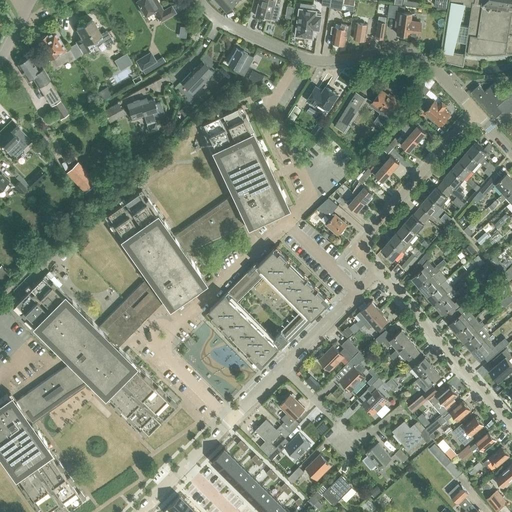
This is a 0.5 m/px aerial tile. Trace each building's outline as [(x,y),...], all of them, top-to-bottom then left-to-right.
[(136,0),(145,14),(153,10),(159,21),(175,12),(171,5),(163,10),(156,0),(136,0)] [(215,0),(225,10),(235,0),(215,0)] [(259,0),(255,15),(275,20),(277,13),(276,12),(278,6),(273,4),(274,0),(259,0)] [(321,0),(321,4),(330,6),(329,7),(341,9),(342,0),(321,0)] [(449,0),(448,12),(447,11),(446,18),(441,17),(438,19),(438,23),(440,25),(445,26),(440,60),(450,62),(464,65),(465,57),(468,58),(472,58),(476,59),(477,59),(481,59),(485,59),(486,59),(493,59),(503,58),(511,57),(511,56),(511,8),(482,4),(482,0),(449,0)] [(511,0),(482,0),(482,4),(511,8),(511,0)] [(408,33),(418,35),(420,21),(410,20),(411,12),(404,11),(404,7),(389,4),(387,16),(396,17),(394,26),(397,27),(396,33),(408,35),(408,33)] [(311,37),(312,28),(318,29),(320,14),(314,13),(315,11),(299,9),(295,35),(311,37)] [(113,41),(107,30),(100,34),(92,19),(76,28),(82,38),(76,42),(82,52),(89,48),(90,48),(104,40),(107,45),(113,41)] [(375,37),(382,38),(385,23),(377,21),(375,37)] [(353,37),(364,40),(367,24),(355,22),(353,37)] [(350,25),(340,23),(339,28),(331,26),(330,33),(334,34),(332,43),(343,44),(345,35),(349,36),(350,25)] [(67,59),(68,61),(75,58),(69,49),(66,51),(54,30),(39,39),(51,59),(48,61),(52,67),(67,59)] [(234,70),(243,75),(252,57),(235,47),(227,63),(235,68),(234,70)] [(146,72),(157,66),(154,60),(155,60),(150,51),(136,59),(141,68),(143,67),(146,72)] [(125,53),(119,57),(125,67),(131,63),(125,53)] [(50,79),(43,68),(37,71),(28,57),(24,60),(21,59),(18,61),(18,63),(17,64),(27,80),(31,77),(37,86),(38,86),(50,105),(61,99),(48,79),(50,79)] [(195,67),(181,81),(193,93),(207,78),(206,77),(212,71),(202,61),(196,67),(195,67)] [(263,75),(252,70),(248,78),(259,84),(263,75)] [(480,84),(472,91),(495,118),(503,111),(504,112),(511,111),(511,86),(506,92),(504,94),(495,83),(486,90),(480,84)] [(425,85),(417,93),(421,97),(426,101),(446,118),(451,112),(445,106),(447,104),(442,100),(440,102),(436,98),(434,101),(425,93),(429,89),(425,85)] [(316,101),(328,109),(338,94),(325,86),(322,91),(315,86),(306,100),(314,105),(316,101)] [(104,88),(96,93),(101,102),(110,98),(104,88)] [(334,124),(347,132),(367,97),(355,90),(334,124)] [(390,114),(391,114),(394,110),(396,111),(402,104),(396,100),(397,98),(391,93),(389,95),(383,90),(375,101),(374,101),(371,105),(381,111),(374,121),(382,126),(390,114)] [(440,124),(446,118),(426,101),(421,97),(417,93),(413,98),(417,102),(421,98),(425,102),(422,106),(426,109),(425,111),(440,124)] [(165,116),(160,102),(154,103),(153,99),(147,101),(146,97),(127,104),(131,115),(142,111),(149,131),(158,128),(155,120),(165,116)] [(69,114),(60,100),(52,105),(61,119),(69,114)] [(125,114),(118,102),(103,111),(110,122),(125,114)] [(295,120),(302,108),(296,104),(289,116),(295,120)] [(274,183),(265,165),(268,163),(265,156),(261,157),(257,148),(261,147),(257,139),(253,140),(249,131),(253,130),(245,115),(242,116),(237,106),(222,113),(221,110),(216,113),(218,116),(203,123),(207,133),(204,134),(211,149),(215,148),(219,157),(215,158),(219,166),(222,165),(227,174),(223,175),(227,183),(230,181),(234,190),(231,192),(232,194),(171,237),(165,229),(168,227),(163,220),(160,222),(155,214),(158,212),(148,198),(145,200),(139,192),(125,201),(123,198),(119,201),(120,204),(107,214),(113,223),(110,225),(120,238),(123,236),(129,244),(126,246),(131,254),(134,251),(139,259),(136,262),(141,269),(145,267),(150,274),(147,276),(98,326),(92,320),(90,323),(75,309),(78,306),(72,300),(69,302),(62,295),(64,293),(58,287),(62,283),(49,271),(43,277),(42,276),(31,288),(28,285),(25,289),(27,292),(15,303),(23,311),(20,314),(32,325),(35,323),(42,330),(39,332),(46,338),(48,336),(63,350),(60,353),(69,362),(13,402),(7,394),(0,398),(0,450),(3,455),(0,457),(10,471),(13,469),(25,485),(22,487),(27,495),(30,492),(35,500),(32,503),(37,510),(40,508),(43,511),(64,511),(60,505),(63,503),(69,511),(83,501),(86,499),(81,491),(78,493),(72,485),(75,483),(70,476),(67,478),(61,470),(64,468),(59,461),(56,463),(44,446),(47,444),(38,431),(34,433),(29,425),(89,382),(98,391),(101,388),(115,403),(113,405),(119,411),(122,409),(129,416),(126,418),(132,424),(135,422),(142,429),(139,431),(145,438),(148,435),(160,423),(154,416),(156,413),(163,420),(175,408),(178,405),(171,399),(169,401),(162,394),(165,392),(158,386),(156,388),(149,381),(151,379),(145,373),(142,375),(128,361),(131,358),(118,346),(126,338),(141,323),(138,320),(142,317),(145,315),(143,313),(159,302),(163,299),(166,297),(172,306),(203,283),(197,275),(200,273),(191,259),(188,261),(182,253),(185,251),(242,224),(244,221),(244,216),(246,215),(251,225),(286,208),(281,199),(284,197),(277,182),(274,183)] [(190,113),(185,106),(179,110),(185,117),(190,113)] [(418,119),(411,114),(408,118),(414,123),(418,119)] [(5,130),(0,135),(0,142),(6,149),(14,157),(23,148),(31,140),(19,128),(12,120),(3,128),(5,130)] [(402,128),(409,135),(410,134),(418,141),(426,132),(418,125),(414,129),(407,123),(402,128)] [(312,133),(317,136),(322,128),(317,124),(312,133)] [(388,154),(400,140),(410,150),(418,141),(410,134),(409,135),(405,140),(401,136),(397,140),(395,138),(384,150),(388,154)] [(479,160),(487,167),(492,171),(495,169),(494,168),(495,167),(489,162),(488,162),(484,159),(490,153),(489,152),(484,148),(476,141),(468,150),(479,160)] [(488,144),(484,148),(489,152),(493,148),(488,144)] [(45,152),(39,146),(35,150),(41,156),(45,152)] [(479,160),(468,150),(460,159),(472,169),(479,160)] [(400,162),(392,155),(384,164),(392,171),(400,162)] [(460,159),(452,168),(464,178),(472,169),(460,159)] [(77,163),(68,172),(85,191),(95,181),(77,163)] [(392,171),(384,164),(379,170),(373,165),(370,169),(368,168),(366,170),(363,174),(358,180),(362,184),(372,172),(375,174),(376,173),(384,180),(392,171)] [(446,177),(442,182),(451,191),(461,199),(464,195),(461,192),(464,189),(458,184),(464,178),(452,168),(445,177),(446,177)] [(481,189),(473,198),(477,202),(485,193),(486,193),(494,183),(495,184),(496,183),(503,177),(496,172),(481,189)] [(0,187),(2,186),(6,190),(10,186),(6,182),(9,180),(1,173),(0,174),(0,187)] [(503,177),(496,183),(504,192),(511,184),(511,177),(507,173),(503,177)] [(19,174),(16,177),(19,180),(15,185),(22,192),(29,185),(19,174)] [(37,174),(28,182),(32,186),(41,178),(37,174)] [(470,178),(467,182),(476,190),(480,186),(470,178)] [(437,186),(429,195),(443,207),(445,203),(443,201),(448,196),(447,195),(451,191),(442,182),(438,187),(437,186)] [(361,190),(357,194),(366,202),(373,192),(365,185),(365,186),(362,184),(359,188),(361,190)] [(504,192),(497,198),(501,202),(508,196),(511,200),(511,184),(504,192)] [(349,203),(358,211),(366,202),(357,194),(352,200),(350,198),(347,202),(349,204),(349,203)] [(432,213),(432,214),(440,205),(442,207),(443,207),(429,195),(421,204),(422,205),(418,209),(428,218),(432,213)] [(346,202),(340,196),(336,200),(343,206),(346,202)] [(325,222),(338,233),(346,223),(332,211),(338,205),(329,197),(317,208),(329,217),(325,222)] [(497,205),(494,202),(488,206),(492,210),(497,205)] [(413,212),(405,222),(417,232),(425,223),(424,222),(428,218),(418,209),(414,214),(413,212)] [(499,221),(494,224),(498,229),(509,219),(506,215),(499,221)] [(409,241),(417,232),(405,222),(397,230),(409,241)] [(473,232),(468,226),(464,229),(469,235),(473,232)] [(450,235),(453,239),(456,237),(460,242),(464,238),(456,229),(450,235)] [(397,230),(390,239),(404,252),(411,243),(409,241),(397,230)] [(486,232),(477,240),(481,244),(489,236),(486,232)] [(35,246),(30,239),(23,244),(29,251),(35,246)] [(401,250),(404,252),(390,239),(382,248),(394,258),(401,250)] [(470,255),(476,250),(470,243),(465,248),(470,255)] [(258,264),(266,272),(302,308),(312,318),(328,303),(323,298),(325,296),(318,289),(316,291),(313,287),(315,285),(308,278),(306,280),(302,277),(304,275),(291,262),(289,264),(286,260),(288,258),(280,251),(278,253),(274,249),(259,264),(258,264)] [(423,265),(428,259),(431,256),(427,252),(419,261),(423,265)] [(485,261),(479,254),(474,258),(480,265),(485,261)] [(502,273),(502,274),(507,269),(495,256),(491,260),(502,273)] [(402,266),(407,270),(415,261),(410,257),(402,266)] [(425,266),(413,277),(420,286),(440,269),(439,269),(440,269),(437,265),(435,267),(428,259),(423,265),(425,266)] [(443,259),(437,265),(440,269),(446,263),(443,259)] [(235,303),(266,272),(258,264),(259,264),(257,262),(226,293),(235,303)] [(10,274),(1,265),(0,266),(0,282),(1,283),(10,274)] [(420,286),(428,295),(446,280),(447,278),(440,269),(420,286)] [(509,281),(511,278),(511,275),(507,269),(502,274),(509,281)] [(453,288),(446,280),(428,295),(435,303),(453,288)] [(503,283),(496,289),(501,295),(508,289),(503,283)] [(272,339),(235,303),(226,293),(210,309),(214,313),(212,315),(220,323),(222,321),(225,324),(223,326),(230,333),(232,331),(236,335),(234,337),(247,350),(249,348),(252,351),(250,353),(257,360),(259,358),(264,363),(279,347),(272,339)] [(448,317),(462,305),(457,300),(455,302),(447,293),(435,303),(443,313),(444,313),(448,317)] [(508,304),(511,300),(511,296),(510,294),(500,302),(504,307),(508,304)] [(360,319),(355,323),(360,328),(380,310),(372,301),(356,314),(360,319)] [(462,305),(448,317),(451,322),(450,323),(457,332),(475,317),(464,303),(462,305)] [(380,310),(360,328),(363,332),(368,327),(369,329),(374,324),(382,334),(386,330),(382,325),(388,320),(380,310)] [(300,311),(272,339),(279,347),(281,350),(310,320),(300,311)] [(475,317),(457,332),(465,341),(477,331),(483,326),(480,323),(475,317)] [(349,326),(343,331),(347,337),(353,332),(350,327),(349,326)] [(477,331),(465,341),(473,350),(488,338),(487,337),(490,335),(483,326),(477,331)] [(382,334),(379,336),(377,338),(381,343),(383,341),(388,346),(393,342),(398,348),(410,338),(402,329),(393,337),(387,330),(386,330),(382,334)] [(511,339),(511,331),(497,345),(501,349),(511,339)] [(359,349),(347,337),(341,344),(352,356),(359,349)] [(416,348),(417,347),(410,338),(398,348),(391,355),(394,359),(398,355),(401,353),(405,358),(407,357),(410,361),(420,353),(416,348)] [(488,338),(473,350),(480,359),(495,346),(488,338)] [(319,359),(330,370),(344,356),(333,345),(319,359)] [(497,364),(489,370),(498,381),(511,369),(511,355),(506,348),(496,356),(500,361),(497,364)] [(359,362),(365,357),(359,351),(349,361),(354,366),(340,380),(351,391),(365,377),(361,373),(366,369),(359,362)] [(424,357),(420,353),(410,361),(404,366),(408,371),(414,366),(422,375),(433,366),(425,356),(424,357)] [(483,376),(489,372),(483,365),(477,370),(483,376)] [(422,375),(417,379),(427,391),(433,386),(430,384),(441,375),(433,366),(422,375)] [(377,372),(368,381),(371,384),(380,375),(377,372)] [(372,384),(377,389),(384,381),(379,377),(372,384)] [(316,390),(320,385),(316,381),(312,386),(316,390)] [(424,393),(428,398),(438,390),(434,385),(433,386),(424,393)] [(443,386),(429,398),(434,404),(442,414),(446,410),(443,406),(457,394),(450,385),(446,389),(443,386)] [(388,400),(377,389),(363,402),(374,413),(388,400)] [(284,421),(281,424),(289,433),(299,423),(294,418),(304,408),(290,394),(279,405),(286,412),(281,417),(284,421)] [(463,401),(449,412),(447,410),(425,429),(430,434),(452,416),(456,421),(470,409),(463,401)] [(423,413),(419,417),(426,425),(431,421),(423,413)] [(473,437),(471,435),(483,425),(476,416),(464,426),(462,423),(453,430),(465,444),(473,437)] [(271,442),(280,433),(276,429),(266,418),(255,429),(266,440),(269,444),(271,442)] [(423,437),(427,442),(433,437),(430,434),(425,429),(425,428),(421,431),(414,423),(410,426),(404,420),(393,430),(405,445),(409,442),(412,446),(423,437)] [(289,433),(281,424),(276,429),(280,433),(280,432),(285,437),(289,433)] [(466,447),(458,453),(464,460),(474,452),(473,450),(476,448),(481,454),(497,440),(489,431),(471,446),(469,444),(466,447)] [(296,457),(310,444),(298,432),(289,441),(285,446),(296,457)] [(285,437),(276,446),(281,451),(285,446),(289,441),(285,437)] [(268,454),(276,447),(271,442),(269,444),(266,440),(260,446),(268,454)] [(379,467),(391,457),(379,442),(367,452),(368,454),(363,459),(371,468),(376,463),(379,467)] [(276,446),(267,456),(271,460),(281,451),(276,446)] [(395,453),(404,461),(409,455),(400,447),(395,453)] [(491,461),(496,467),(510,456),(502,447),(484,462),(486,465),(491,461)] [(225,448),(212,461),(219,468),(232,455),(225,448)] [(451,459),(456,454),(451,448),(446,453),(451,459)] [(306,467),(317,478),(331,464),(320,453),(306,467)] [(232,455),(219,468),(226,476),(240,462),(232,455)] [(463,472),(452,460),(446,466),(457,477),(463,472)] [(483,466),(479,461),(468,471),(472,475),(483,466)] [(240,462),(226,476),(234,483),(247,469),(240,462)] [(511,479),(511,464),(497,477),(495,475),(491,479),(496,485),(500,481),(504,486),(511,479)] [(288,477),(293,482),(304,471),(299,466),(288,477)] [(247,469),(234,483),(241,490),(254,476),(247,469)] [(346,501),(356,491),(352,487),(353,486),(342,475),(323,493),(333,504),(338,499),(338,500),(342,497),(346,501)] [(254,476),(241,490),(248,497),(262,484),(254,476)] [(262,484),(248,497),(256,505),(269,491),(262,484)] [(448,493),(459,503),(469,493),(462,485),(461,486),(458,484),(448,493)] [(382,490),(377,485),(370,492),(374,497),(382,490)] [(317,490),(309,499),(319,509),(322,505),(317,500),(322,495),(317,490)] [(269,491),(256,505),(263,511),(276,498),(269,491)] [(494,492),(486,499),(497,511),(504,505),(494,492)] [(179,495),(163,511),(164,511),(180,511),(188,504),(179,495)] [(482,511),(479,509),(477,510),(465,497),(459,503),(467,510),(465,511),(464,511),(482,511)] [(276,498),(263,511),(277,511),(284,505),(276,498)]
